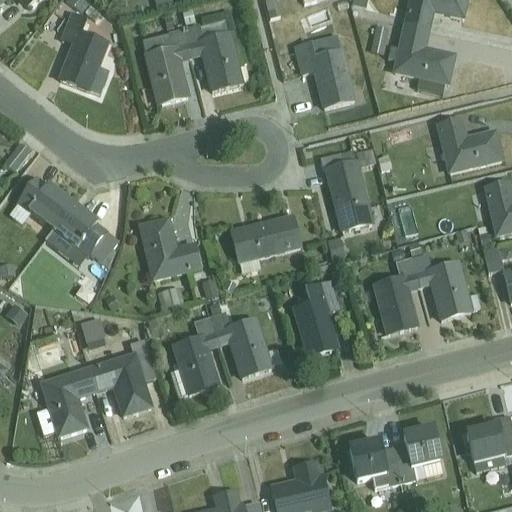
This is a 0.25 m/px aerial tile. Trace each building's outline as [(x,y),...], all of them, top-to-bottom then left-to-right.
[(0,0),(0,9),(10,0),(17,0),(28,12),(41,0),(0,0)] [(84,0),(68,0),(67,2),(83,15),(91,6),(84,0)] [(161,0),(148,0),(151,10),(163,6),(161,0)] [(265,1),(267,21),(280,19),(278,0),(265,1)] [(353,0),(353,5),(368,8),(369,0),(353,0)] [(411,0),(406,27),(433,32),(437,15),(468,21),(472,0),(411,0)] [(308,16),(311,27),(327,21),(324,11),(308,16)] [(60,82),(93,94),(113,43),(87,33),(92,19),(73,12),(62,42),(74,47),(60,82)] [(173,18),(164,20),(167,32),(176,30),(173,18)] [(433,32),(406,27),(395,76),(422,82),(419,92),(445,98),(447,87),(453,88),(459,56),(429,50),(433,32)] [(385,57),(390,31),(378,29),(372,54),(385,57)] [(246,87),(234,35),(189,45),(193,61),(203,59),(212,95),(246,87)] [(326,113),(360,104),(346,51),(318,58),(314,43),(295,48),(303,78),(316,74),(326,113)] [(193,61),(189,45),(145,56),(158,108),(192,100),(183,63),(193,61)] [(463,120),(435,127),(447,178),(505,164),(498,133),(468,140),(463,120)] [(388,131),(391,144),(414,139),(411,126),(388,131)] [(19,145),(5,164),(16,172),(30,153),(19,145)] [(340,158),(320,163),(323,175),(326,175),(342,236),(374,228),(360,172),(376,169),(372,154),(356,158),(358,166),(342,169),(340,158)] [(382,172),(392,170),(389,157),(379,159),(382,172)] [(53,236),(73,210),(37,182),(9,220),(22,230),(30,219),(53,236)] [(511,191),(511,186),(483,193),(495,243),(511,239),(511,191)] [(409,207),(396,210),(403,240),(416,237),(409,207)] [(73,210),(53,236),(87,263),(88,264),(90,261),(103,269),(114,256),(120,248),(106,238),(108,237),(73,210)] [(240,270),(259,265),(303,254),(294,220),(229,236),(237,270),(240,270)] [(170,223),(137,230),(152,288),(202,275),(195,248),(177,253),(170,223)] [(456,233),(459,244),(469,241),(467,231),(456,233)] [(87,263),(53,236),(46,245),(80,272),(87,263)] [(340,242),(327,246),(333,269),(342,266),(345,262),(340,242)] [(407,249),(391,253),(393,263),(409,259),(407,249)] [(498,253),(482,256),(489,279),(503,275),(501,265),(511,262),(511,251),(498,255),(498,253)] [(114,256),(103,269),(109,274),(116,258),(114,256)] [(412,264),(420,294),(430,291),(439,327),(473,318),(473,315),(481,314),(477,300),(469,302),(459,267),(432,274),(428,260),(412,264)] [(420,294),(412,264),(396,268),(399,283),(372,290),(386,342),(420,333),(410,297),(420,294)] [(259,265),(240,270),(243,279),(261,274),(259,265)] [(319,275),(327,273),(327,271),(328,271),(327,266),(312,270),(313,275),(318,273),(319,275)] [(14,269),(0,270),(0,282),(15,280),(14,269)] [(327,273),(319,275),(313,277),(315,285),(328,282),(329,284),(339,281),(337,271),(327,273)] [(511,273),(503,276),(510,308),(511,307),(511,273)] [(227,281),(221,293),(233,299),(239,287),(227,281)] [(215,284),(202,288),(207,303),(219,299),(215,284)] [(74,285),(66,296),(86,309),(93,298),(74,285)] [(310,308),(292,313),(307,365),(341,355),(329,318),(341,315),(332,286),(306,292),(310,308)] [(179,292),(158,298),(162,314),(184,308),(179,292)] [(112,299),(105,304),(112,316),(120,312),(112,299)] [(15,308),(5,319),(19,331),(29,320),(15,308)] [(209,322),(220,353),(229,350),(240,385),(274,374),(273,372),(282,369),(277,354),(268,357),(257,324),(230,332),(226,318),(209,322)] [(149,332),(146,333),(149,341),(152,340),(153,342),(168,338),(163,322),(148,327),(149,332)] [(220,353),(209,322),(194,328),(198,342),(172,351),(179,375),(170,378),(178,403),(187,400),(187,402),(221,391),(209,356),(220,353)] [(100,323),(81,329),(86,348),(106,342),(100,323)] [(57,343),(37,350),(44,370),(64,364),(57,343)] [(87,373),(96,400),(112,394),(122,424),(154,414),(145,387),(157,384),(144,345),(129,350),(132,359),(87,373)] [(0,387),(9,376),(0,369),(0,387)] [(96,400),(87,373),(41,388),(49,413),(36,418),(43,441),(57,436),(59,442),(86,433),(77,406),(96,400)] [(495,430),(465,437),(476,477),(511,468),(511,429),(510,422),(494,425),(495,430)] [(393,452),(402,489),(443,480),(440,469),(442,468),(434,432),(401,440),(404,450),(393,452)] [(402,489),(393,452),(382,455),(380,445),(347,452),(356,488),(373,485),(375,494),(402,489)] [(331,511),(323,478),(320,479),(318,467),(292,472),(295,485),(270,491),(275,511),(331,511)] [(244,511),(245,511),(244,507),(240,507),(238,496),(212,501),(214,511),(244,511)]
